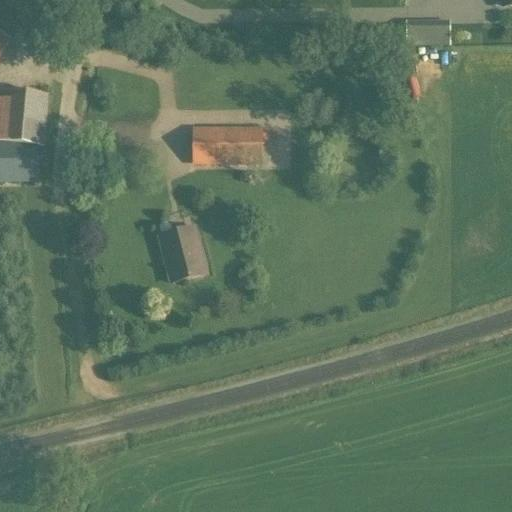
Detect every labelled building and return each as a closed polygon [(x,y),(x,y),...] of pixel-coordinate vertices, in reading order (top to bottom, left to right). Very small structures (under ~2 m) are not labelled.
[(45,0),(44,1),(62,18),(66,0),(45,0)] [(447,28),(434,28),(434,46),(447,46),(447,28)] [(0,56),(10,41),(0,35),(0,56)] [(49,96),(3,91),(2,100),(0,99),(0,184),(39,184),(39,148),(44,148),(49,96)] [(193,168),(194,168),(262,168),(262,166),(262,130),(193,130),(193,168)] [(207,276),(195,230),(159,239),(171,286),(207,276)]
